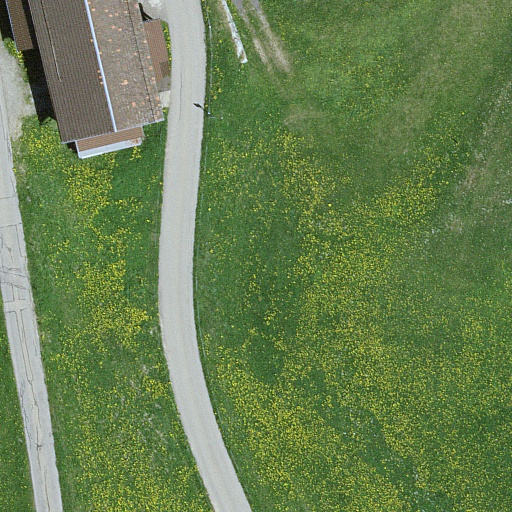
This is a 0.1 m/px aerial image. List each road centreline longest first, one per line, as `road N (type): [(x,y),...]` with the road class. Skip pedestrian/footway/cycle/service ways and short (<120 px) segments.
road 1 (unclassified): [(180,0),(188,67),(177,324),(198,425),(234,511)]
road 2 (unclassified): [(0,187),(49,511)]
